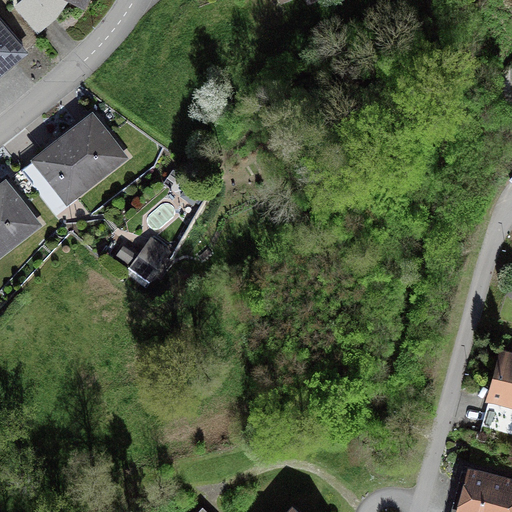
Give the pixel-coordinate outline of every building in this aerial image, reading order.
[(65,0),(81,8),(84,0),(22,0),(14,6),(35,31),(52,18),(64,0),(65,0)] [(0,76),(23,56),(0,29),(0,76)] [(122,158),(90,116),(39,155),(72,197),(122,158)] [(0,252),(35,225),(3,184),(0,185),(0,252)] [(151,272),(156,276),(168,261),(163,257),(166,253),(160,249),(157,253),(147,245),(131,266),(147,278),(151,272)] [(511,357),(499,354),(487,397),(511,404),(511,357)] [(511,511),(511,485),(467,473),(456,511),(511,511)]
